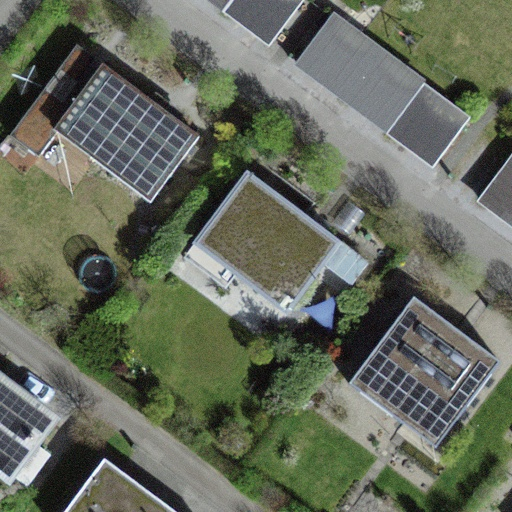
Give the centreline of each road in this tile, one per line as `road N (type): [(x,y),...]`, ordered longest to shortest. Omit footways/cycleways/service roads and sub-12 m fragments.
road 1 (residential): [(511,260),(163,0)]
road 2 (residential): [(0,325),(249,511)]
